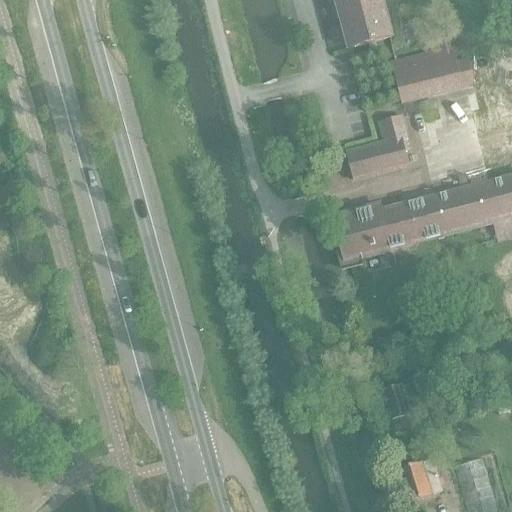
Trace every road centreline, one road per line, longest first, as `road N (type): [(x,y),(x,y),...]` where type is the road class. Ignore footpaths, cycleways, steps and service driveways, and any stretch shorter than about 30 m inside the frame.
road 1 (secondary): [(43,0),(174,475)]
road 2 (secondary): [(208,462),(79,0)]
road 3 (unclassified): [(198,136),(181,157),(176,181),(220,388),(225,435),(208,462)]
road 4 (unknown): [(511,162),(312,206),(265,208)]
road 5 (residential): [(209,0),(242,122)]
